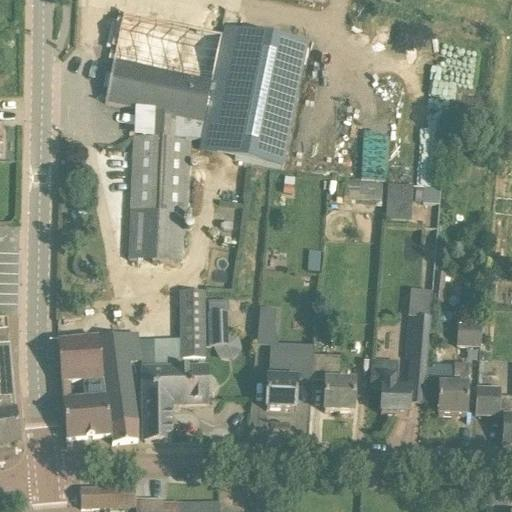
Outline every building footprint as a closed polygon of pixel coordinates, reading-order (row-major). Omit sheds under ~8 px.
[(205,127),(202,142),(199,155),(281,172),(307,48),(225,31),(213,85),(205,127)] [(205,127),(213,85),(113,64),(109,85),(105,106),(135,112),(205,127)] [(205,127),(135,112),(134,139),(190,142),(202,142),(205,127)] [(186,214),(190,142),(134,139),(128,263),(180,265),(182,213),(186,214)] [(385,144),(361,143),(360,180),(384,180),(385,144)] [(381,212),(383,188),(344,185),(343,203),(351,203),(351,210),(381,212)] [(283,197),(292,198),(293,189),(284,188),(283,197)] [(384,225),(411,226),(413,190),(386,188),(384,225)] [(439,209),(440,193),(424,192),(422,208),(439,209)] [(204,296),(180,296),(181,362),(204,362),(204,296)] [(256,349),(272,350),(275,314),(259,312),(256,349)] [(226,316),(208,317),(209,350),(226,350),(226,316)] [(430,319),(409,317),(405,362),(412,362),(410,383),(424,385),(430,319)] [(481,326),(457,326),(457,351),(480,351),(481,326)] [(98,342),(60,345),(57,346),(66,443),(112,439),(113,448),(137,445),(138,425),(129,365),(157,362),(153,335),(125,339),(125,338),(98,342)] [(0,446),(18,444),(8,343),(0,343),(0,446)] [(340,361),(312,360),(312,362),(311,384),(325,385),(323,415),(353,416),(354,385),(339,384),(340,361)] [(269,361),(268,382),(267,382),(266,413),(295,414),(296,383),(311,384),(312,362),(269,361)] [(396,366),(371,365),(370,391),(381,392),(380,417),(408,418),(409,393),(395,393),(396,366)] [(425,383),(423,407),(438,408),(438,419),(466,420),(468,369),(454,368),(453,388),(439,388),(439,383),(425,383)] [(207,406),(206,371),(143,373),(144,444),(170,444),(169,407),(207,406)] [(475,420),(502,421),(501,450),(511,450),(511,402),(500,402),(500,393),(477,393),(475,420)] [(135,491),(80,493),(80,511),(89,511),(135,510),(135,491)]
